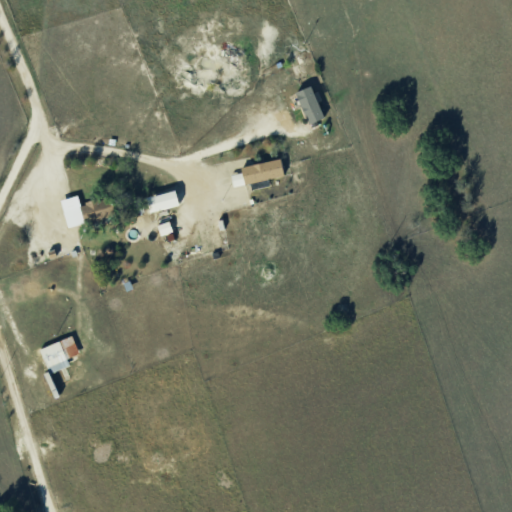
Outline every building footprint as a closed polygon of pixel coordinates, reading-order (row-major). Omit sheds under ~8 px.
[(297,92),(311,124),(326,117),(313,85),(297,92)] [(310,128),(297,127),(296,139),(308,140),(310,128)] [(286,174),(282,157),(243,166),(246,183),(286,174)] [(148,197),(152,212),(182,203),(177,189),(148,197)] [(69,227),(118,213),(112,195),(81,204),(79,194),(61,200),(69,227)] [(80,352),(72,334),(40,349),(51,373),(70,364),(68,358),(80,352)]
